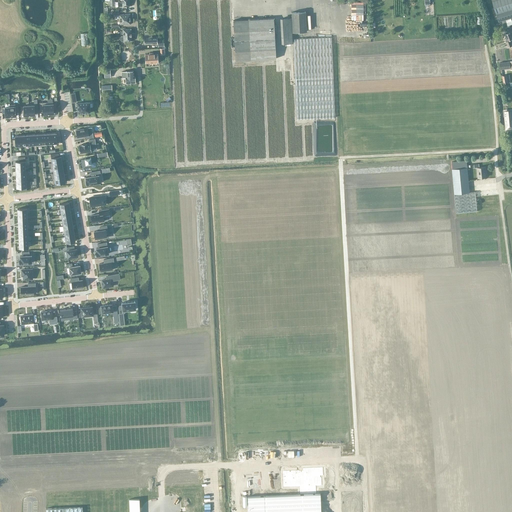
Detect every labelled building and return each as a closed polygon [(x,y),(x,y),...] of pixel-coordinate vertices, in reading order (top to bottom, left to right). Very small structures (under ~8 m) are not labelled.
[(52,0),(53,4),(56,7),(56,11),(53,15),(53,19),(57,23),(61,23),(64,19),(64,15),(60,11),(60,7),(63,5),(63,0),(52,0)] [(511,0),(491,0),(492,2),(493,1),(496,14),(499,21),(506,19),(511,18),(511,17),(511,0)] [(242,12),(259,11),(258,2),(244,2),(244,9),(242,10),(242,12)] [(120,16),(120,25),(131,24),(130,14),(119,15),(119,12),(113,13),(114,16),(120,16)] [(306,32),(305,12),(291,13),(292,33),(306,32)] [(248,19),(248,20),(233,20),(235,60),(250,60),(276,58),(274,32),(277,31),(276,25),(274,25),(273,18),(248,19)] [(281,44),(292,43),(291,18),(280,19),(281,44)] [(145,38),(144,38),(145,44),(158,44),(158,47),(162,47),(161,42),(157,43),(157,37),(152,38),(152,32),(144,33),(145,38)] [(335,118),(331,38),(293,39),(296,119),(335,118)] [(157,54),(145,54),(146,63),(158,62),(157,54)] [(511,70),(511,69),(511,61),(499,63),(500,69),(510,68),(511,70)] [(126,77),(126,83),(135,83),(135,77),(134,77),(133,69),(126,70),(124,70),(124,73),(122,73),(123,77),(126,77)] [(507,83),(510,83),(509,75),(506,75),(502,76),(504,84),(507,83)] [(48,114),(48,102),(39,103),(40,111),(43,111),(43,114),(48,114)] [(48,114),(49,114),(54,114),(54,110),(57,110),(56,104),(53,104),(53,102),(48,102),(48,114)] [(90,102),(77,103),(78,114),(91,113),(90,102)] [(9,105),(10,107),(10,117),(11,117),(16,116),(16,113),(19,112),(18,106),(15,106),(15,104),(9,105)] [(29,105),(23,106),(24,107),(21,107),(21,113),(24,113),(24,116),(29,115),(29,105)] [(10,117),(10,107),(1,107),(2,113),(5,113),(5,117),(10,117)] [(87,128),(76,130),(77,138),(85,136),(85,139),(93,138),(93,135),(89,135),(87,128)] [(15,139),(12,140),(13,146),(21,145),(20,135),(15,136),(15,139)] [(79,146),(80,153),(91,151),(91,147),(96,146),(95,139),(89,140),(90,144),(87,144),(87,143),(81,144),(81,145),(82,145),(79,146)] [(85,159),(81,160),(83,169),(96,167),(95,162),(94,157),(91,158),(90,158),(85,159)] [(454,194),(470,192),(467,160),(451,162),(454,194)] [(485,171),(486,171),(485,167),(477,168),(478,178),(486,177),(485,171)] [(86,180),(85,180),(86,185),(94,184),(94,185),(99,184),(99,183),(100,183),(99,175),(100,175),(100,171),(90,172),(90,176),(85,177),(86,180)] [(476,192),(470,192),(454,194),(456,213),(477,212),(476,192)] [(102,196),(89,198),(90,206),(103,204),(102,196)] [(100,214),(91,215),(92,223),(104,221),(103,217),(110,216),(108,209),(99,211),(100,214)] [(100,230),(94,231),(95,238),(100,237),(100,239),(106,238),(106,235),(108,234),(106,226),(99,227),(100,230)] [(97,251),(96,251),(96,252),(97,255),(97,256),(108,254),(106,242),(97,244),(98,248),(96,248),(97,251)] [(74,246),(67,247),(67,251),(68,257),(78,256),(77,252),(76,252),(76,249),(74,249),(74,246)] [(29,252),(22,252),(22,256),(19,256),(20,263),(31,263),(31,255),(29,255),(29,252)] [(104,263),(99,264),(101,272),(112,270),(111,262),(114,262),(113,258),(104,260),(104,263)] [(72,263),(66,264),(67,268),(69,267),(70,274),(81,273),(79,265),(72,266),(72,263)] [(32,269),(21,270),(22,276),(23,276),(23,280),(32,279),(32,269)] [(107,279),(102,280),(103,288),(113,286),(112,281),(120,279),(119,274),(106,276),(107,279)] [(78,277),(70,279),(71,282),(73,289),(83,288),(82,280),(79,281),(78,277)] [(28,287),(21,287),(21,295),(34,294),(33,287),(35,287),(35,283),(28,283),(28,287)] [(127,302),(122,303),(122,306),(118,306),(119,314),(124,313),(124,310),(127,310),(131,310),(135,309),(136,309),(135,309),(135,302),(135,301),(134,301),(130,302),(129,302),(127,302)] [(112,306),(112,304),(101,306),(101,307),(98,307),(99,314),(102,313),(102,312),(112,311),(112,306)] [(82,310),(78,311),(79,317),(83,317),(83,316),(93,314),(92,307),(81,308),(82,310)] [(72,308),(60,310),(61,317),(68,316),(68,319),(77,318),(76,311),(73,311),(72,308)] [(52,324),(57,323),(56,317),(52,317),(51,311),(40,312),(41,320),(52,319),(52,324)] [(32,314),(21,316),(22,324),(33,323),(32,314)] [(316,458),(272,460),(273,482),(291,481),(292,488),(309,488),(309,480),(317,479),(316,458)] [(356,511),(355,485),(242,492),(243,511),(356,511)] [(139,511),(139,499),(129,499),(129,511),(139,511)]
